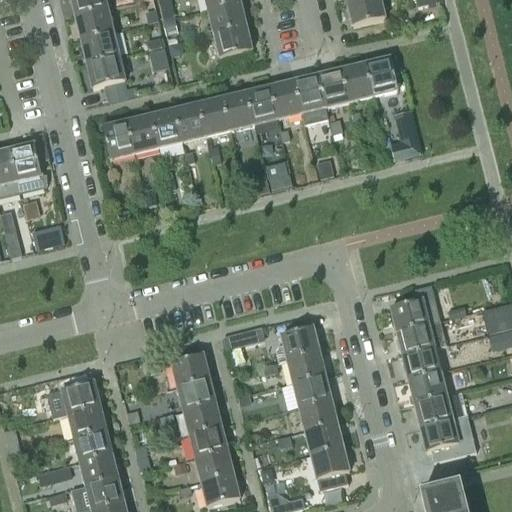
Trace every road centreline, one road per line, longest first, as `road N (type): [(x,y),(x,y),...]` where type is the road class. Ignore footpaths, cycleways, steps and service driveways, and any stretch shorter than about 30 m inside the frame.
road 1 (residential): [(107,315),(29,0)]
road 2 (residential): [(397,511),(334,258)]
road 3 (residential): [(107,315),(334,258)]
